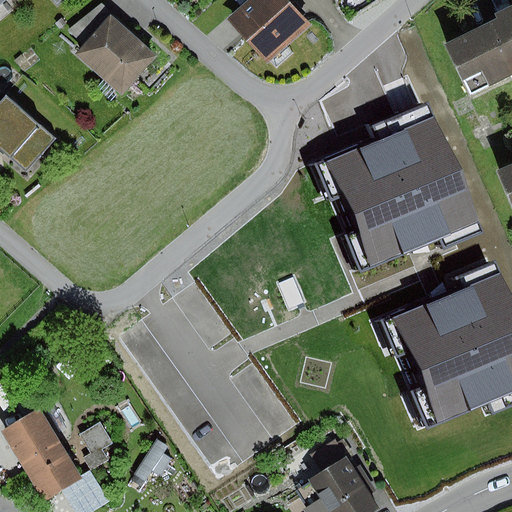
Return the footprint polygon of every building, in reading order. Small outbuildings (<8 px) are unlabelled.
[(49,0),(57,10),(70,0),(49,0)] [(290,0),(252,0),(229,21),(270,70),(317,30),(290,0)] [(446,44),(472,95),(511,75),(511,6),(510,7),(506,0),(491,0),(498,13),(489,18),(491,22),(446,44)] [(116,19),(79,59),(124,100),(161,61),(116,19)] [(0,147),(30,177),(58,144),(12,101),(0,113),(0,147)] [(511,165),(493,173),(511,218),(511,165)] [(45,411),(8,431),(49,506),(86,486),(45,411)] [(82,458),(89,471),(107,461),(101,450),(112,444),(99,422),(78,434),(89,454),(82,458)] [(156,439),(134,476),(145,482),(151,472),(160,478),(172,459),(163,454),(168,446),(156,439)] [(320,471),(305,480),(307,483),(325,511),(372,511),(378,508),(370,495),(375,491),(360,467),(353,472),(334,442),(311,457),(320,471)] [(259,472),(251,478),(260,489),(268,483),(259,472)] [(325,511),(307,483),(295,490),(308,511),(325,511)]
